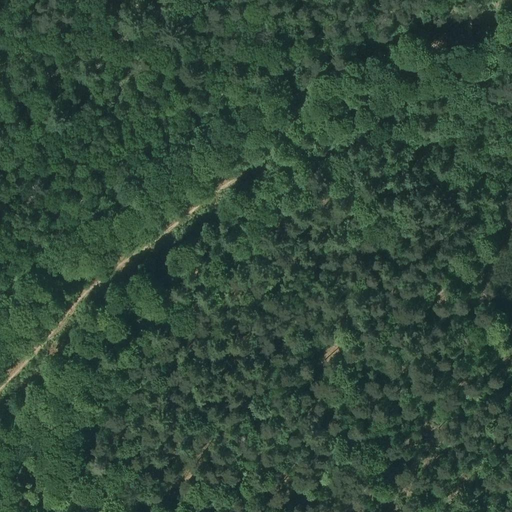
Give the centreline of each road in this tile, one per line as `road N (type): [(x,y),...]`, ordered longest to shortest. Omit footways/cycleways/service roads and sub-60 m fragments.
road 1 (track): [(74,511),(124,365),(286,202),(312,153),(311,113)]
road 2 (track): [(0,391),(105,264),(177,194),(311,113)]
road 3 (track): [(311,113),(427,58),(474,45),(511,18)]
road 4 (track): [(311,113),(280,61),(245,37),(162,21)]
road 5 (track): [(0,105),(33,77),(162,21)]
road 6 (track): [(111,511),(135,499),(258,511)]
road 7 (track): [(511,112),(483,78),(462,0)]
